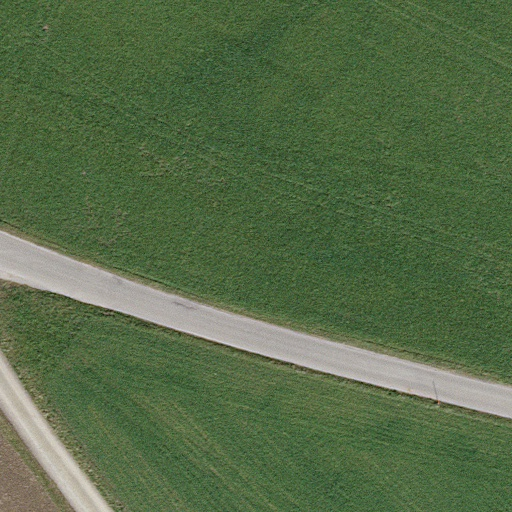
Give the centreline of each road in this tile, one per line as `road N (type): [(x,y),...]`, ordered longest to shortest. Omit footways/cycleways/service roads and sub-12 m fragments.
road 1 (unclassified): [(511,400),(0,251)]
road 2 (track): [(0,372),(103,511)]
